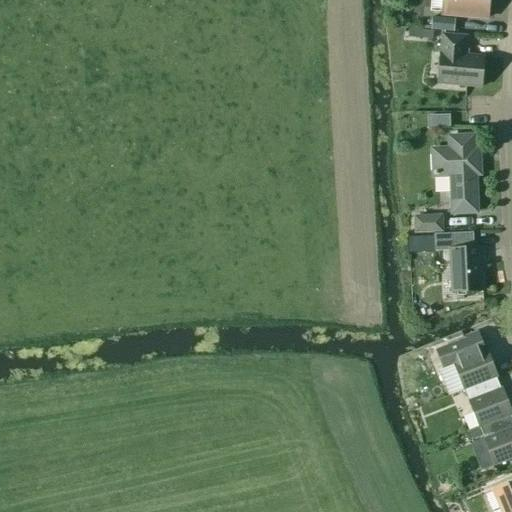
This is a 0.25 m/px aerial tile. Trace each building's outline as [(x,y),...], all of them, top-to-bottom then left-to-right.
[(487,0),(441,0),(440,14),(486,18),(487,0)] [(454,19),(432,17),(430,31),(453,33),(454,19)] [(408,37),(420,38),(421,30),(409,28),(408,37)] [(479,87),(482,57),(461,55),(462,50),(464,50),(465,36),(440,34),(436,84),(479,87)] [(472,148),(472,136),(448,137),(448,149),(431,150),(432,177),(449,176),(451,214),(475,212),(473,175),(478,175),(477,148),(472,148)] [(442,233),(441,215),(412,216),(413,234),(442,233)] [(481,264),(483,264),(482,248),(473,248),(472,233),(434,235),(434,251),(449,250),(451,292),(482,291),(481,264)] [(419,312),(424,323),(439,316),(435,305),(419,312)] [(453,364),(463,390),(495,378),(495,377),(497,377),(486,350),(484,351),(478,334),(435,350),(442,368),(453,364)] [(463,390),(478,428),(510,415),(511,415),(501,388),(500,388),(495,378),(463,390)] [(511,419),(510,415),(478,428),(493,466),(511,458),(511,419)] [(469,432),(472,439),(481,436),(478,428),(469,432)] [(511,481),(508,483),(503,485),(511,509),(511,481)]
